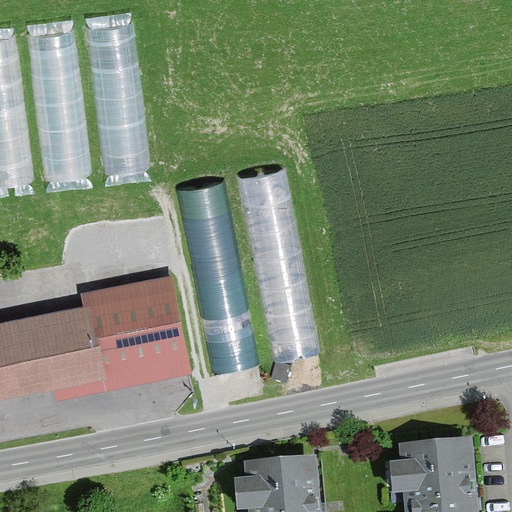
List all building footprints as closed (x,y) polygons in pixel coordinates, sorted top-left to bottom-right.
[(285,160),(240,169),(273,356),(319,348),(285,160)] [(253,360),(229,175),(183,181),(207,366),(253,360)] [(0,324),(0,386),(185,350),(171,277),(85,294),(88,308),(0,324)] [(408,445),(320,453),(325,511),(472,511),(466,444),(408,449),(408,445)] [(315,511),(311,461),(251,467),(254,511),(315,511)]
